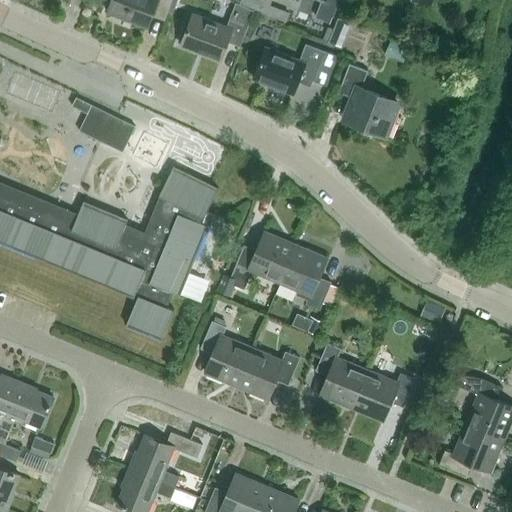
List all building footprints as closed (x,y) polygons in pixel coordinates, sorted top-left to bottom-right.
[(171,0),(112,0),(108,12),(112,14),(110,19),(129,27),(131,21),(147,27),(154,9),(167,13),(171,0)] [(269,10),(272,0),(258,0),(254,10),(267,15),(269,10)] [(322,0),(315,18),(330,23),(339,0),(322,0)] [(227,42),(240,46),(253,10),(236,2),(227,26),(193,14),(181,45),(220,60),(227,42)] [(409,46),(391,37),(384,53),(402,62),(409,46)] [(335,55),(324,51),(306,44),(300,60),(266,47),(254,79),(293,94),(300,75),(313,80),(324,85),(335,55)] [(387,136),(399,105),(386,100),(387,98),(362,88),(368,71),(349,63),(338,92),(351,97),(343,119),(387,136)] [(87,114),(79,131),(123,152),(136,126),(76,97),(72,106),(87,114)] [(0,241),(137,298),(127,324),(162,339),(174,309),(167,306),(172,292),(180,295),(208,225),(199,221),(202,216),(204,217),(218,188),(173,166),(159,195),(161,196),(144,240),(123,232),(128,220),(84,201),(78,213),(0,181),(0,241)] [(207,211),(202,223),(209,226),(214,214),(207,211)] [(280,282),(296,244),(266,231),(258,250),(244,245),(231,277),(224,273),(216,290),(231,297),(235,285),(244,289),(249,279),(247,278),(250,270),(280,282)] [(320,309),(332,282),(319,276),(327,257),(296,244),(280,282),(309,295),(306,303),(320,309)] [(420,315),(439,323),(446,307),(427,299),(420,315)] [(324,321),(309,315),(303,329),(318,336),(324,321)] [(236,386),(253,347),(223,334),(227,326),(213,320),(201,348),(214,353),(206,373),(236,386)] [(352,407),(368,369),(338,357),(341,348),(328,343),(316,370),(329,376),(321,395),(352,407)] [(288,384),(300,357),(286,351),(283,359),(253,347),(236,386),(267,399),(275,379),(288,384)] [(403,406),(414,379),(401,373),(397,381),(368,369),(352,407),(382,420),(390,401),(403,406)] [(476,377),(477,376),(473,375),(470,375),(467,375),(464,375),(461,376),(460,376),(458,375),(454,383),(478,394),(466,423),(505,439),(511,421),(511,406),(498,401),(503,388),(476,377)] [(0,424),(18,382),(8,377),(7,380),(0,376),(0,424)] [(48,409),(52,398),(28,388),(28,386),(18,382),(0,424),(0,455),(15,462),(19,451),(4,445),(15,417),(38,427),(46,409),(48,409)] [(492,470),(505,439),(466,423),(454,453),(445,450),(440,464),(467,475),(472,462),(492,470)] [(195,458),(201,445),(169,433),(164,445),(152,440),(152,439),(143,435),(134,459),(131,458),(127,469),(173,488),(178,477),(163,471),(172,449),(195,458)] [(55,444),(36,437),(32,446),(51,454),(55,444)] [(9,500),(18,476),(9,472),(8,473),(0,469),(0,508),(6,511),(11,500),(9,500)] [(169,498),(173,488),(127,469),(123,480),(125,481),(115,505),(124,509),(125,507),(136,511),(146,511),(154,492),(169,498)] [(256,511),(266,487),(235,474),(227,494),(214,489),(204,511),(256,511)] [(292,511),(297,500),(266,487),(256,511),(292,511)] [(178,503),(182,492),(175,489),(170,500),(178,503)]
